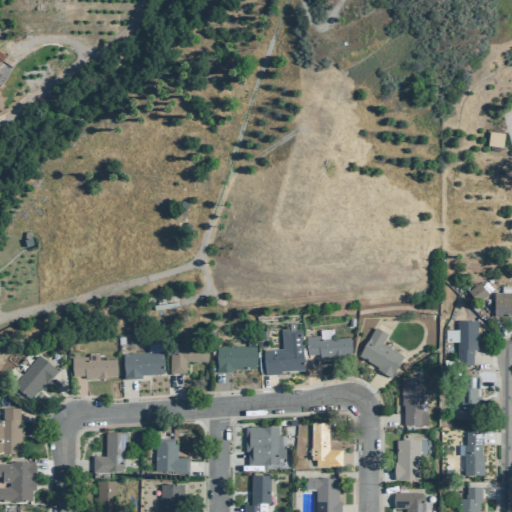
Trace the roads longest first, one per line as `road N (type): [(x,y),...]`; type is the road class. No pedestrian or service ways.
road 1 (residential): [(359,408),(340,393),(64,416)]
road 2 (residential): [(508,511),(511,348)]
